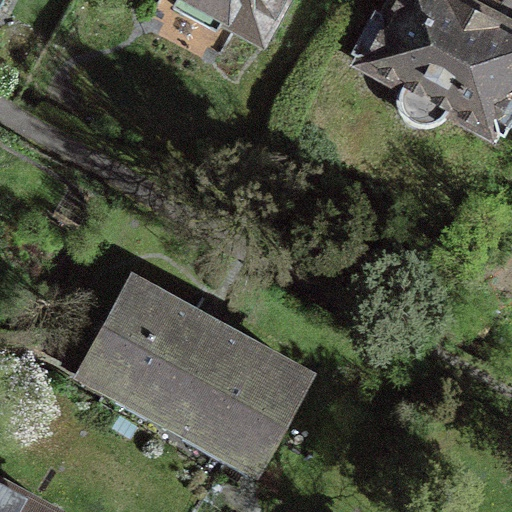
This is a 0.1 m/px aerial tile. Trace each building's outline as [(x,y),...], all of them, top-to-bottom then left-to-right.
[(0,0),(0,21),(2,21),(13,0),(0,0)] [(175,0),(173,5),(217,30),(225,17),(261,37),(281,0),(175,0)] [(374,8),(350,52),(403,81),(400,90),(401,100),(405,109),(412,116),(423,120),(434,120),(443,116),(451,107),(503,136),(511,120),(511,0),(502,0),(501,2),(497,6),(485,0),(397,0),(389,16),(374,8)] [(258,463),(305,376),(130,281),(82,368),(109,383),(97,405),(214,479),(231,449),(258,463)] [(194,511),(214,479),(97,405),(39,504),(53,511),(194,511)] [(0,482),(0,511),(53,511),(39,504),(0,482)]
